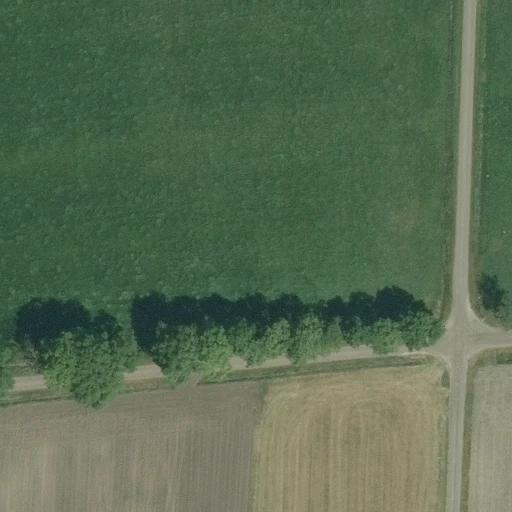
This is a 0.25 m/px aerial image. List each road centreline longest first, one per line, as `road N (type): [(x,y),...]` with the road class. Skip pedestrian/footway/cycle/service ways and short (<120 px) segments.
road 1 (unclassified): [(0,386),(459,344)]
road 2 (unclassified): [(459,344),(470,0)]
road 3 (unclassified): [(452,511),(459,344)]
